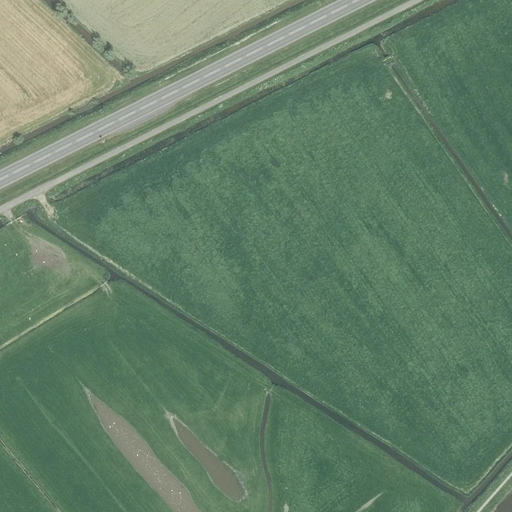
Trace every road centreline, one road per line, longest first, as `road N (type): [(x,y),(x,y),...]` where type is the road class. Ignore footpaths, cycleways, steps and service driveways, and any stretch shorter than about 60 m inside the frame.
road 1 (unclassified): [(0,209),(417,0)]
road 2 (trunk): [(0,179),(357,0)]
